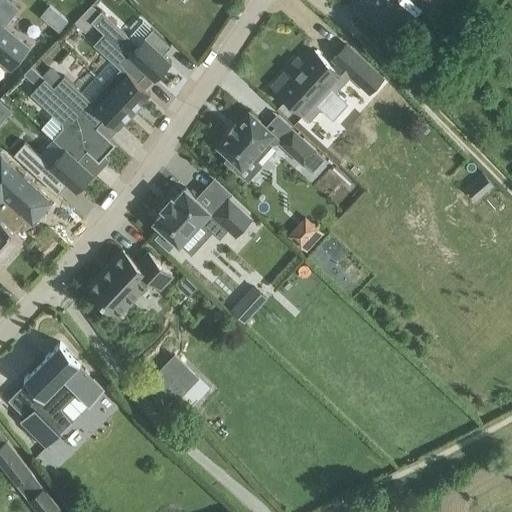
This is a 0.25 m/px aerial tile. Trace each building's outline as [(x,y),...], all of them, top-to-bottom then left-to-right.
[(0,0),(0,56),(12,67),(30,47),(4,26),(6,23),(20,7),(21,6),(12,0),(0,0)] [(74,0),(57,0),(67,9),(75,1),(74,0)] [(91,4),(83,13),(91,20),(99,11),(91,4)] [(61,29),(69,19),(61,12),(53,22),(61,29)] [(83,13),(75,21),(86,31),(94,23),(91,20),(83,13)] [(113,20),(103,31),(104,32),(146,70),(155,78),(171,60),(166,55),(173,47),(154,30),(140,45),(113,20)] [(104,32),(94,43),(120,67),(105,84),(134,109),(150,91),(138,80),(146,70),(104,32)] [(289,67),(273,84),(310,118),(322,105),(335,117),(348,102),(335,91),(351,73),(370,91),(383,77),(347,43),(334,57),(339,62),(335,66),(315,49),(294,72),(289,67)] [(32,64),(24,72),(37,85),(45,76),(43,74),(32,64)] [(54,68),(46,77),(55,85),(63,76),(54,68)] [(63,76),(55,85),(96,124),(105,115),(118,127),(134,109),(105,84),(90,100),(64,75),(63,76)] [(37,85),(31,92),(60,119),(60,125),(52,134),(65,146),(90,170),(115,142),(96,124),(55,85),(46,77),(45,77),(45,76),(37,85)] [(228,133),(218,145),(229,156),(226,160),(239,172),(254,155),(258,159),(272,144),(268,140),(275,132),(250,110),(239,121),(236,119),(225,131),(228,133)] [(294,128),(281,142),(304,162),(316,149),(294,128)] [(26,140),(15,152),(59,192),(69,182),(77,190),(93,173),(90,170),(65,146),(50,162),(26,140)] [(0,264),(24,238),(15,230),(27,216),(33,221),(52,201),(3,154),(0,157),(0,264)] [(165,208),(155,219),(164,227),(178,240),(180,242),(201,220),(220,237),(229,227),(237,234),(252,217),(229,195),(214,212),(197,196),(186,186),(175,197),(172,195),(162,205),(165,208)] [(164,227),(155,237),(169,250),(178,240),(164,227)] [(138,262),(124,249),(89,286),(118,314),(152,277),(161,286),(173,273),(150,250),(138,262)] [(244,297),(233,309),(245,320),(256,308),(244,297)] [(61,340),(45,356),(29,373),(24,377),(44,396),(35,405),(62,431),(73,420),(63,405),(79,390),(91,402),(105,387),(80,362),(81,361),(66,346),(61,340)] [(155,374),(146,384),(163,406),(177,395),(155,374)] [(35,405),(20,419),(47,446),(62,431),(35,405)] [(0,444),(0,461),(17,483),(32,470),(7,439),(0,444)] [(27,497),(39,511),(63,511),(64,511),(43,484),(27,497)]
